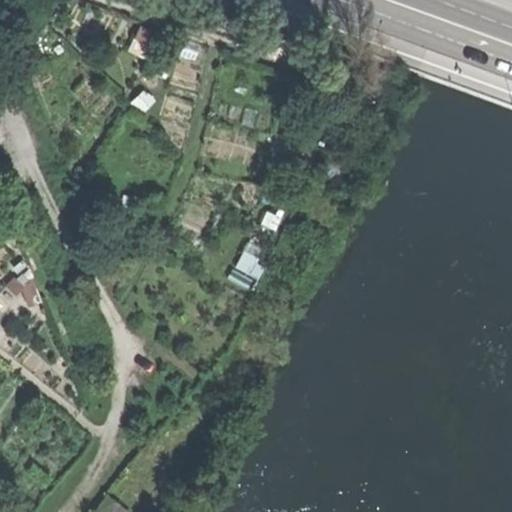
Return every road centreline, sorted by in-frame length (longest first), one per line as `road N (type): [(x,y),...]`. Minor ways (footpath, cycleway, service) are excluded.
road 1 (unclassified): [(0,70),(37,172),(120,347),(120,406),(107,450),(67,511)]
road 2 (secondary): [(337,0),(511,66)]
